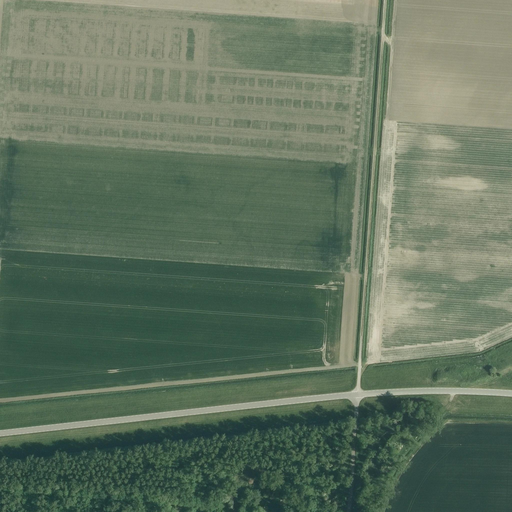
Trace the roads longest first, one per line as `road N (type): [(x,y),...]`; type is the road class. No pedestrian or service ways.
road 1 (tertiary): [(0,434),(357,394)]
road 2 (track): [(361,336),(384,0)]
road 3 (tertiary): [(511,393),(357,394)]
